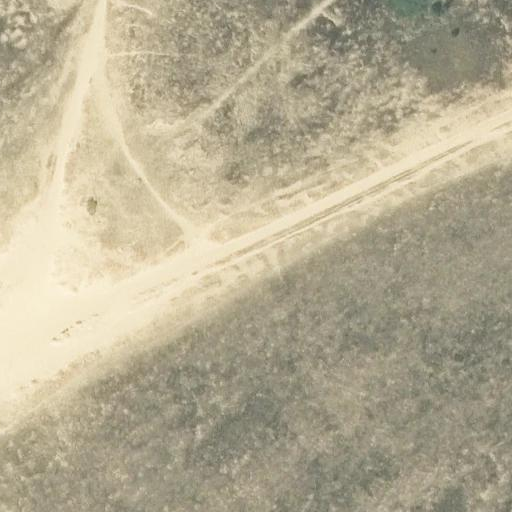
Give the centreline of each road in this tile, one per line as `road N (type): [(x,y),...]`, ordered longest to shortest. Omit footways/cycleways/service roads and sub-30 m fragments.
road 1 (track): [(511,122),(0,347)]
road 2 (track): [(100,0),(8,342)]
